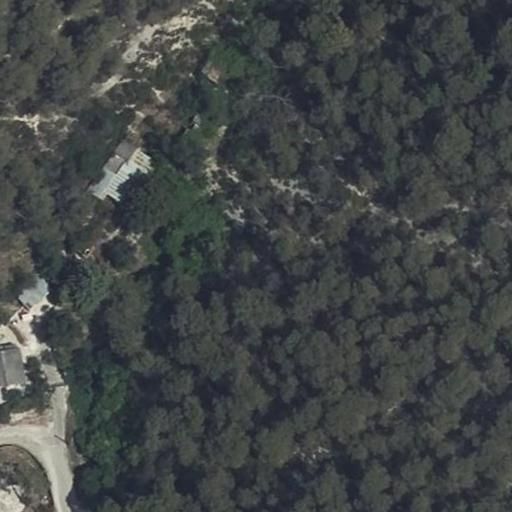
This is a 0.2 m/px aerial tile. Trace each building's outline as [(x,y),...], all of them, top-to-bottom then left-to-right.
[(221,87),(230,72),(213,61),(205,75),(221,87)] [(221,87),(180,147),(195,158),(238,90),(230,72),(221,87)] [(124,143),(137,151),(144,139),(133,131),(124,143)] [(157,166),(137,151),(124,143),(87,194),(100,205),(106,197),(126,212),(157,166)] [(83,263),(103,241),(93,232),(73,254),(83,263)] [(29,315),(50,295),(37,278),(15,298),(29,315)] [(14,348),(0,350),(0,356),(15,354),(14,348)] [(0,356),(0,392),(21,388),(15,354),(0,356)]
